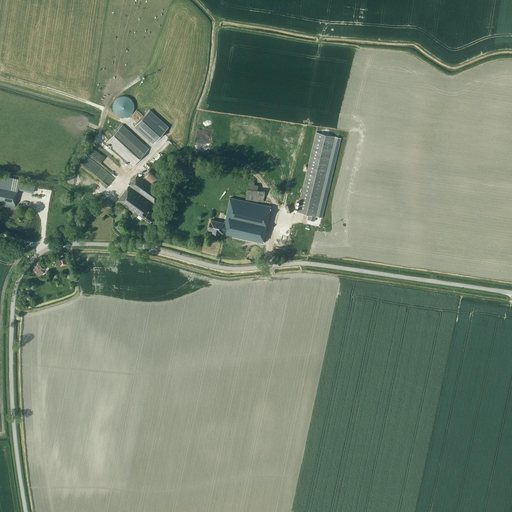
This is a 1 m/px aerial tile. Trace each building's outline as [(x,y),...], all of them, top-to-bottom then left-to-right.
[(126,96),(124,96),(122,96),(120,97),(118,98),(117,99),(116,100),(115,102),(114,103),(113,105),(113,107),(113,109),(114,110),(115,112),(116,114),(117,115),(118,116),(120,117),(122,117),(124,117),(126,117),(127,117),(129,116),(130,115),(132,114),(133,112),(134,110),(134,109),(134,107),(134,105),(134,103),(133,102),(132,100),(130,99),(129,98),(127,97),(126,96)] [(168,127),(150,110),(135,126),(154,143),(168,127)] [(122,125),(107,142),(133,166),(149,149),(122,125)] [(315,221),(335,136),(316,132),(297,212),(309,214),(307,219),(315,221)] [(335,136),(316,216),(322,217),(341,138),(335,136)] [(162,178),(150,169),(144,177),(156,186),(162,178)] [(163,192),(138,173),(117,201),(138,216),(139,215),(150,223),(155,215),(149,211),(163,192)] [(0,202),(14,206),(20,179),(0,174),(0,202)] [(247,188),(258,190),(259,185),(254,184),(255,179),(249,178),(247,188)] [(265,191),(258,190),(247,188),(245,200),(264,202),(265,191)] [(211,219),(209,230),(213,230),(212,231),(219,233),(219,232),(223,232),(222,234),(264,243),(271,206),(245,201),(230,197),(227,215),(225,222),(211,219)] [(103,204),(110,208),(114,203),(107,199),(103,204)] [(292,208),(290,204),(286,205),(288,213),(294,211),(293,208),(292,208)] [(68,264),(66,256),(58,258),(61,266),(68,264)] [(34,269),(38,275),(46,269),(40,262),(37,265),(37,266),(34,269)]
